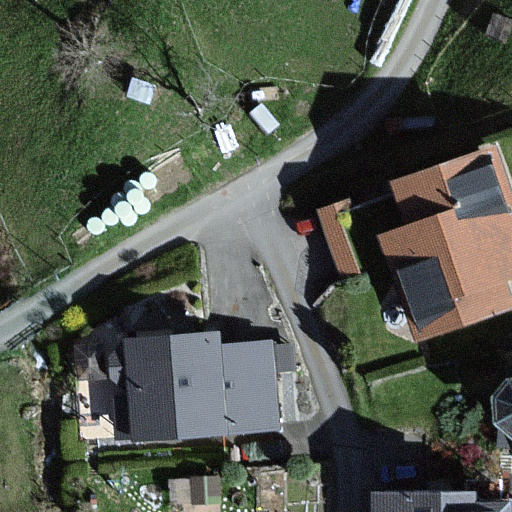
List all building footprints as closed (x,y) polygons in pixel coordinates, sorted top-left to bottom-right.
[(511,278),(511,200),(493,145),(389,180),(404,225),(375,235),(412,342),(510,308),(501,282),(511,278)] [(353,192),(328,195),(337,265),(362,262),(353,192)] [(277,426),(270,342),(221,346),(219,330),(126,338),(134,437),(277,426)] [(511,377),(508,378),(493,396),(495,424),(511,436),(511,377)] [(474,493),(377,494),(376,511),(510,511),(511,501),(474,502),(474,493)]
